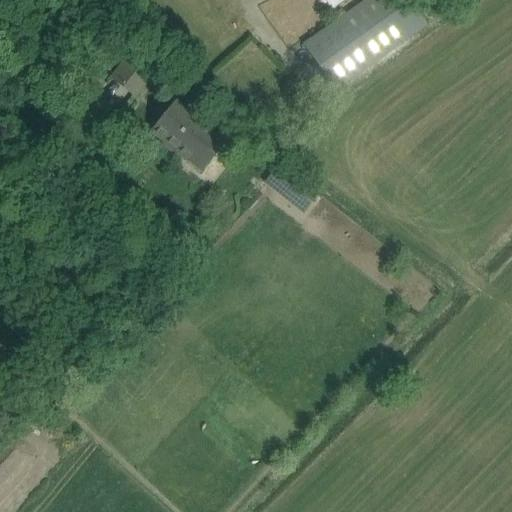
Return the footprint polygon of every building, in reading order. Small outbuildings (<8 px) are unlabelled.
[(363,0),(302,44),(328,80),(318,87),(324,98),(425,25),(407,0),(363,0)] [(135,49),(112,78),(135,97),(159,67),(135,49)] [(190,162),(197,153),(208,162),(220,146),(224,142),(176,104),(153,132),(165,142),(163,145),(175,155),(178,152),(190,162)] [(51,116),(45,124),(53,130),(57,125),(57,121),(51,116)] [(318,193),(280,164),(265,184),(303,213),(318,193)] [(21,217),(20,227),(32,229),(34,219),(21,217)]
